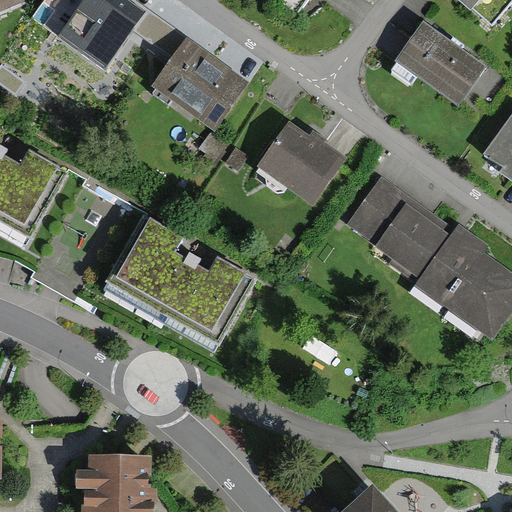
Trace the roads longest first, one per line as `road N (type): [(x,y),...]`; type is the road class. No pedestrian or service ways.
road 1 (residential): [(511,420),(351,444),(187,380),(155,379),(134,391)]
road 2 (residential): [(511,225),(323,88)]
road 3 (residential): [(257,511),(134,391)]
road 4 (residential): [(134,391),(41,332),(0,316)]
road 5 (residential): [(323,88),(201,0)]
